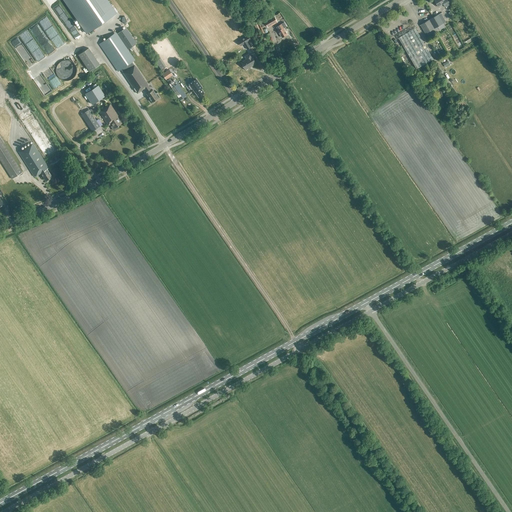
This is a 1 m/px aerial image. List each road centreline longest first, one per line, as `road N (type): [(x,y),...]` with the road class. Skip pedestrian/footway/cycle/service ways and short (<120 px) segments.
road 1 (primary): [(366,302),(0,503)]
road 2 (unclassified): [(4,511),(370,311)]
road 3 (tertiary): [(0,227),(95,184),(237,101)]
road 4 (track): [(298,350),(164,145)]
road 5 (unclassified): [(508,511),(370,311)]
road 6 (tertiary): [(237,101),(400,0)]
road 7 (primary): [(511,222),(366,302)]
road 8 (unclassified): [(370,311),(511,233)]
road 9 (unclassified): [(237,101),(167,0)]
